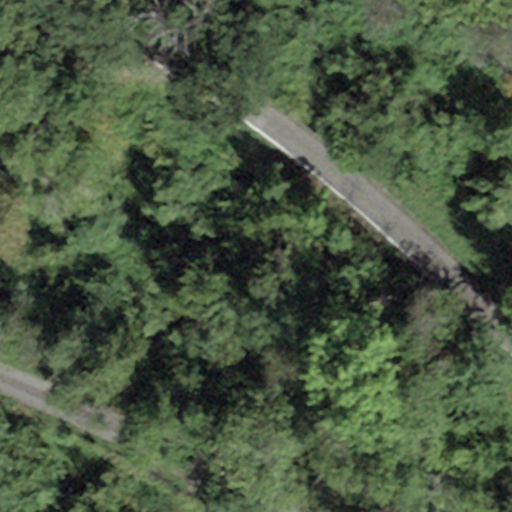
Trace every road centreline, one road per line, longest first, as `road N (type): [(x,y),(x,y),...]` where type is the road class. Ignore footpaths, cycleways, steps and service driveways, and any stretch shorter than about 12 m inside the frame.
road 1 (tertiary): [(511,331),(384,208),(295,138),(73,0)]
road 2 (tertiary): [(0,377),(164,456),(254,511)]
